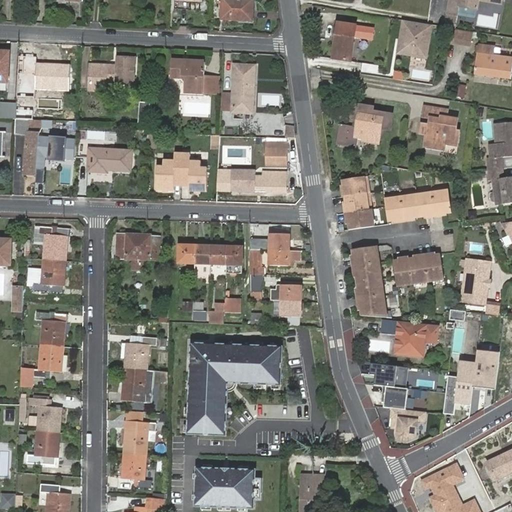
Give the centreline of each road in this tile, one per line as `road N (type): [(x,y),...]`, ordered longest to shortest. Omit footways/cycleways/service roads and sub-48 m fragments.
road 1 (residential): [(109,211),(96,511)]
road 2 (residential): [(0,30),(293,45)]
road 3 (tertiary): [(322,243),(341,378),(385,477)]
road 4 (residential): [(109,211),(317,214)]
road 5 (tertiary): [(293,45),(317,214)]
road 6 (residential): [(385,477),(511,405)]
road 7 (residential): [(322,243),(442,233)]
